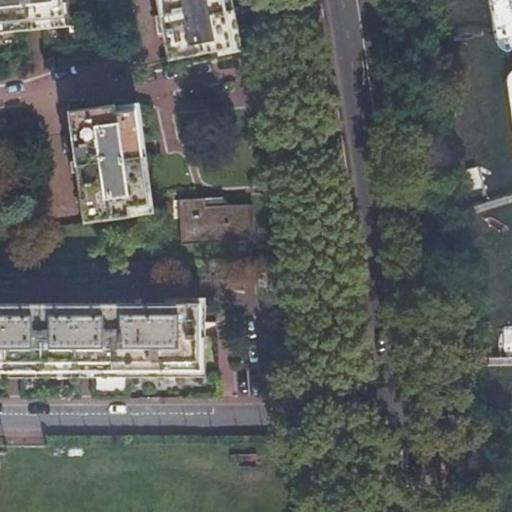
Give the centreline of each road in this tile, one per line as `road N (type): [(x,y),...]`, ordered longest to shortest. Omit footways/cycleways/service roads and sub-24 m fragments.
road 1 (residential): [(372,422),(0,422)]
road 2 (primary): [(370,211),(347,0)]
road 3 (primary): [(396,421),(370,211)]
road 4 (primary): [(370,211),(364,310),(372,422)]
